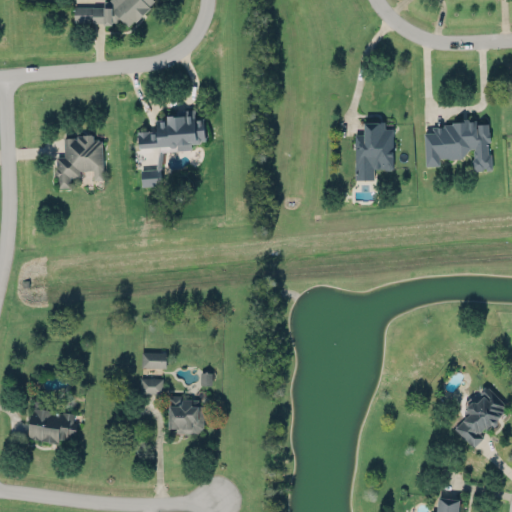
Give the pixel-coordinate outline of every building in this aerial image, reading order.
[(73,22),(118,23),(118,22),(147,22),(147,0),(103,0),(104,7),(74,6),(73,22)] [(137,130),(138,147),(157,145),(157,151),(155,168),(140,169),(141,185),(161,183),(159,169),(162,151),(191,148),(191,142),(199,142),(201,139),(204,139),(203,127),(204,127),(203,117),(194,118),(194,108),(176,110),(176,113),(166,114),(166,118),(155,118),(156,130),(149,130),(149,129),(137,130)] [(424,132),(426,164),(439,163),(439,157),(447,156),(449,158),(461,157),(470,147),(474,147),(474,149),(473,149),(474,157),(472,159),(472,167),(475,170),(481,169),(484,167),(485,167),(486,169),(492,169),(491,153),(488,153),(487,141),(490,141),(490,130),(489,130),(488,122),(476,122),(476,118),(469,119),(469,117),(460,117),(460,121),(452,121),(452,123),(444,124),(444,126),(440,126),(437,127),(437,126),(432,126),(432,132),(424,132)] [(364,133),(354,133),(354,179),(374,179),(374,167),(384,167),(385,169),(389,169),(393,167),(393,127),(384,127),(385,120),(364,121),(364,133)] [(62,136),(64,155),(56,156),(56,167),(54,167),(54,176),(57,176),(57,187),(70,186),(69,176),(79,176),(79,169),(93,169),(93,178),(103,178),(101,139),(98,140),(97,138),(93,138),(92,134),(91,134),(91,133),(86,133),(82,133),(82,134),(76,134),(76,138),(74,137),(74,136),(62,136)] [(166,352),(141,351),(141,367),(166,367),(166,352)] [(212,372),(200,372),(200,384),(211,385),(212,372)] [(162,393),(162,377),(141,377),(140,392),(162,393)] [(454,428),(473,447),(483,437),(481,435),(508,407),(485,384),(460,410),(466,415),(454,428)] [(203,432),(203,405),(197,405),(198,397),(169,397),(168,431),(203,432)] [(27,438),(58,442),(59,437),(75,439),(77,422),(73,421),(74,413),(54,411),(55,402),(33,399),(27,438)] [(460,511),(461,499),(438,496),(436,511),(460,511)]
